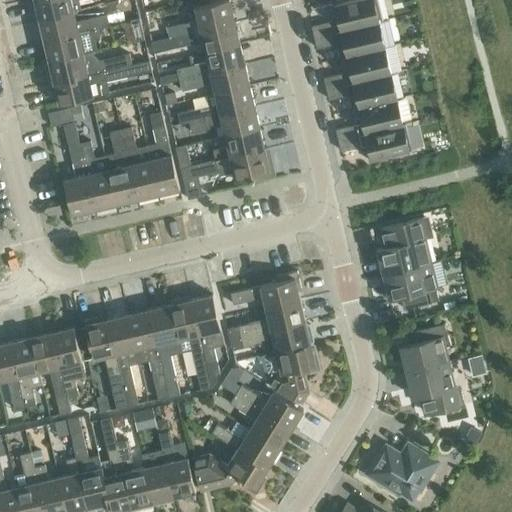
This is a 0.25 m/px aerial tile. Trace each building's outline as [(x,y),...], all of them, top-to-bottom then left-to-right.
[(35,0),(40,19),(74,11),(82,9),(80,0),(35,0)] [(185,23),(168,27),(171,39),(187,35),(186,32),(235,21),(230,0),(222,0),(196,6),(199,20),(185,23)] [(333,21),(313,26),(316,37),(381,22),(376,0),(354,0),(336,4),(339,14),(336,15),(333,19),(333,21)] [(74,11),(40,19),(45,40),(102,27),(110,25),(108,14),(91,18),(91,19),(77,22),(74,11)] [(140,18),(129,21),(134,42),(145,39),(140,18)] [(171,39),(153,43),(155,53),(189,45),(204,41),(206,52),(241,43),(235,21),(186,32),(187,35),(171,39)] [(381,22),(316,37),(318,48),(339,43),(339,47),(343,48),(347,47),(349,56),(387,47),(381,22)] [(102,27),(45,40),(50,61),(84,53),(92,52),(99,50),(96,37),(104,35),(102,27)] [(195,65),(178,69),(178,72),(180,80),(246,64),(241,43),(206,52),(209,62),(195,65)] [(346,73),(325,78),(328,89),(394,73),(387,47),(349,56),(351,66),(348,67),(347,67),(345,70),(346,73)] [(48,64),(47,66),(49,74),(51,75),(53,75),(55,82),(104,71),(104,72),(132,65),(129,54),(118,56),(108,59),(100,60),(93,54),(92,52),(84,53),(50,61),(50,63),(48,64)] [(104,71),(55,82),(60,104),(94,96),(109,93),(107,81),(152,70),(150,61),(132,65),(104,72),(104,71)] [(246,64),(180,80),(183,91),(200,87),(200,86),(214,83),(216,93),(251,85),(246,64)] [(178,72),(160,77),(162,84),(180,80),(178,72)] [(394,73),(328,89),(330,100),(351,95),(351,98),(354,100),(356,99),(359,99),(361,108),(400,99),(394,73)] [(188,111),(179,113),(181,123),(190,121),(190,122),(256,106),(251,85),(216,93),(216,94),(208,96),(211,106),(205,107),(188,111)] [(357,124),(337,129),(340,140),(406,124),(400,99),(361,108),(363,117),(359,118),(357,121),(357,124)] [(103,100),(93,102),(95,113),(106,110),(103,100)] [(82,105),(73,107),(76,120),(85,118),(82,105)] [(256,106),(190,122),(193,133),(210,129),(210,128),(224,125),(226,136),(261,128),(256,106)] [(72,107),(49,113),(52,126),(64,123),(75,121),(72,107)] [(158,143),(147,146),(159,194),(181,189),(173,154),(172,154),(165,123),(162,110),(151,113),(154,126),(158,143)] [(75,121),(64,123),(70,146),(74,163),(77,177),(65,180),(73,214),(96,209),(80,143),(75,121)] [(406,124),(340,140),(342,151),(363,146),(364,149),(367,151),(371,150),(373,160),(412,151),(406,124)] [(132,127),(121,129),(138,199),(159,194),(147,146),(137,148),(132,127)] [(229,146),(214,150),(216,159),(216,160),(266,149),(261,128),(226,136),(229,146)] [(116,153),(105,155),(109,169),(117,204),(138,199),(121,129),(111,132),(116,153)] [(80,143),(96,209),(117,204),(109,169),(105,155),(95,158),(91,141),(80,143)] [(186,144),(177,146),(182,167),(182,168),(192,166),(191,165),(186,144)] [(192,166),(182,168),(184,179),(185,179),(219,171),(221,176),(235,173),(237,181),(257,176),(257,178),(259,179),(274,176),(276,174),(272,159),(270,158),(268,158),(266,149),(216,160),(216,159),(191,165),(192,166)] [(201,186),(187,189),(190,199),(203,196),(201,186)] [(390,246),(379,249),(385,274),(432,263),(426,238),(434,236),(428,215),(385,225),(387,234),(390,246)] [(432,263),(385,274),(391,300),(402,297),(405,309),(440,300),(437,288),(439,288),(432,263)] [(262,285),(232,292),(234,304),(265,297),(267,307),(301,299),(300,292),(303,289),(299,271),(278,275),(279,281),(262,285)] [(214,294),(192,300),(204,349),(209,371),(212,385),(221,372),(215,347),(215,346),(225,344),(222,329),(214,294)] [(172,304),(171,304),(179,339),(181,350),(192,347),(196,366),(198,374),(202,389),(213,386),(212,385),(209,371),(204,349),(192,300),(185,301),(182,298),(173,300),(172,304)] [(240,326),(228,328),(231,339),(306,321),(301,299),(267,307),(270,318),(240,326)] [(171,304),(150,309),(170,396),(180,394),(171,352),(181,350),(179,339),(171,304)] [(150,309),(129,314),(140,362),(150,359),(154,376),(159,399),(170,396),(150,309)] [(108,319),(128,404),(128,407),(139,404),(130,366),(130,364),(140,362),(129,314),(127,315),(108,319)] [(98,317),(85,320),(86,324),(94,359),(105,356),(112,386),(117,409),(127,407),(128,407),(128,404),(108,319),(101,321),(98,317)] [(306,321),(231,339),(233,350),(245,347),(265,342),(268,344),(270,353),(278,351),(312,343),(310,336),(313,333),(311,325),(307,323),(306,321)] [(413,343),(402,346),(408,371),(450,361),(444,338),(448,331),(446,323),(411,331),(413,343)] [(75,327),(53,332),(66,390),(67,389),(77,387),(75,378),(83,376),(86,373),(83,361),(75,327)] [(53,332),(32,337),(40,371),(50,369),(57,399),(69,397),(67,389),(66,390),(53,332)] [(32,337),(11,342),(25,400),(25,399),(27,406),(37,404),(35,397),(33,387),(43,384),(40,371),(32,337)] [(11,342),(0,344),(0,380),(8,379),(15,409),(27,406),(25,399),(25,400),(11,342)] [(278,373),(272,383),(302,402),(308,391),(306,390),(303,375),(322,370),(318,352),(313,351),(312,343),(278,351),(282,372),(278,373)] [(450,361),(408,371),(414,397),(426,394),(430,414),(466,405),(463,390),(455,385),(450,361)] [(227,374),(222,384),(230,389),(231,389),(234,383),(233,378),(227,374)] [(243,384),(237,394),(293,429),(305,409),(275,391),(269,401),(243,384)] [(237,394),(231,403),(257,419),(251,429),(281,448),(293,429),(237,394)] [(69,397),(57,399),(61,413),(72,411),(69,397)] [(123,414),(113,416),(115,427),(126,425),(123,414)] [(79,416),(68,419),(71,432),(77,457),(89,506),(96,504),(97,507),(99,508),(109,506),(108,502),(110,501),(104,477),(105,476),(103,467),(92,469),(79,416)] [(168,418),(157,421),(160,432),(171,430),(168,418)] [(211,418),(205,428),(213,433),(219,423),(211,418)] [(68,419),(54,422),(57,435),(71,432),(68,419)] [(219,423),(213,433),(239,449),(269,467),(281,448),(251,429),(245,439),(219,423)] [(471,426),(464,441),(476,446),(483,432),(471,426)] [(171,430),(160,432),(167,462),(175,497),(197,491),(189,457),(186,442),(174,444),(171,430)] [(112,465),(103,467),(105,476),(104,477),(110,501),(108,502),(109,506),(111,511),(113,511),(112,511),(125,511),(127,510),(126,508),(133,506),(118,442),(116,433),(105,436),(112,465)] [(118,442),(133,506),(139,505),(140,507),(142,508),(152,506),(154,503),(153,502),(154,502),(146,467),(136,470),(129,439),(118,442)] [(385,449),(371,472),(402,491),(408,495),(425,468),(431,473),(437,463),(410,446),(403,457),(396,452),(394,455),(386,449),(385,449)] [(41,449),(32,452),(36,466),(45,464),(41,449)] [(214,458),(195,462),(201,488),(228,482),(231,477),(257,493),(267,478),(265,473),(269,467),(239,449),(228,467),(214,458)] [(28,484),(18,487),(23,511),(45,511),(35,467),(36,466),(32,452),(21,454),(28,484)] [(0,455),(0,506),(1,511),(23,511),(18,487),(8,489),(1,459),(0,455)] [(71,474),(60,477),(68,511),(89,506),(77,457),(67,459),(71,474)] [(167,462),(146,467),(154,502),(175,497),(167,462)] [(36,466),(35,467),(45,511),(64,511),(68,511),(60,477),(49,479),(46,464),(45,464),(36,466)] [(361,511),(349,504),(343,511),(383,511),(368,503),(362,511),(361,511)]
